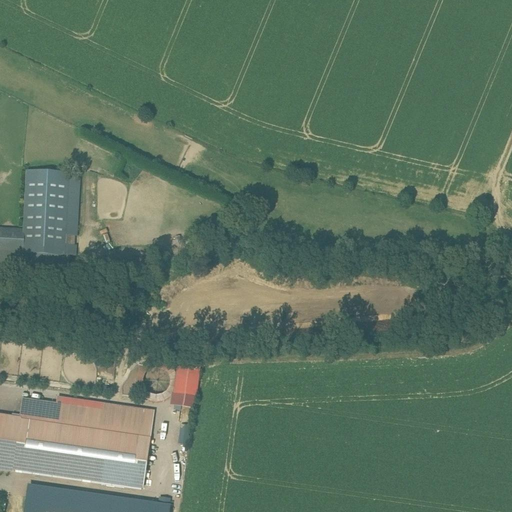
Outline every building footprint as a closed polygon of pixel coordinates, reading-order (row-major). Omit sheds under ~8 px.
[(68,175),(27,173),(24,232),(23,254),(63,256),(64,255),(64,246),(65,226),(68,175)] [(80,176),(68,175),(65,226),(77,226),(80,176)] [(76,246),(77,226),(65,226),(64,246),(76,246)] [(24,232),(0,230),(0,252),(23,254),(24,232)] [(76,246),(64,246),(64,255),(75,256),(76,246)] [(23,254),(0,252),(0,263),(63,267),(63,256),(23,254)] [(151,270),(168,265),(167,257),(150,259),(151,270)] [(134,271),(151,270),(150,259),(85,264),(87,286),(109,284),(109,281),(125,280),(124,273),(134,272),(134,271)] [(199,362),(180,359),(174,405),(193,409),(199,362)] [(59,399),(58,406),(151,419),(152,412),(59,399)] [(58,406),(22,400),(19,420),(20,421),(149,440),(151,419),(58,406)] [(19,420),(0,417),(0,469),(12,472),(12,471),(20,421),(19,420)] [(149,440),(20,421),(12,471),(13,471),(142,490),(149,440)] [(179,424),(178,443),(188,444),(188,425),(179,424)]
